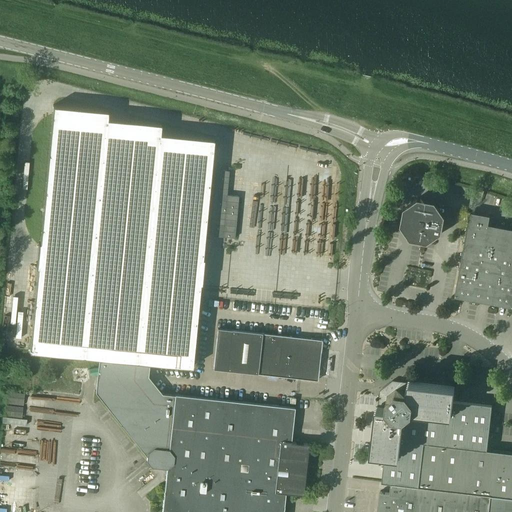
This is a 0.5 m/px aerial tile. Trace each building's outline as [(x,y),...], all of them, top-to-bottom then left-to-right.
[(38,267),(30,351),(192,366),(197,316),(200,283),(201,283),(204,258),(203,258),(214,138),(160,133),(161,123),(107,118),(108,110),(53,105),(40,242),(39,242),(36,267),(38,267)] [(217,169),(213,216),(225,217),(229,171),(217,169)] [(403,207),(400,224),(410,238),(428,242),(442,231),(445,214),(435,200),(418,197),(403,207)] [(462,255),(454,296),(456,296),(460,297),(470,299),(479,301),(508,306),(511,306),(511,228),(498,226),(488,224),(490,215),(472,212),(470,212),(468,220),(464,246),(462,255)] [(318,380),(321,349),(322,340),(216,328),(212,369),(318,380)] [(295,407),(294,407),(163,393),(149,375),(150,364),(100,358),(96,391),(147,454),(146,459),(152,466),(167,468),(166,480),(285,493),(303,495),(309,444),(291,442),(295,407)] [(511,452),(491,450),(487,450),(492,405),(453,400),(455,387),(408,381),(408,383),(393,381),(380,391),(379,406),(377,406),(372,453),(385,455),(382,482),(391,483),(491,494),(511,496),(511,452)] [(6,392),(4,417),(21,417),(22,392),(6,392)] [(283,511),(285,493),(166,480),(162,511),(283,511)] [(489,511),(491,494),(391,483),(390,493),(380,492),(377,511),(489,511)] [(511,511),(511,496),(491,494),(489,511),(511,511)]
